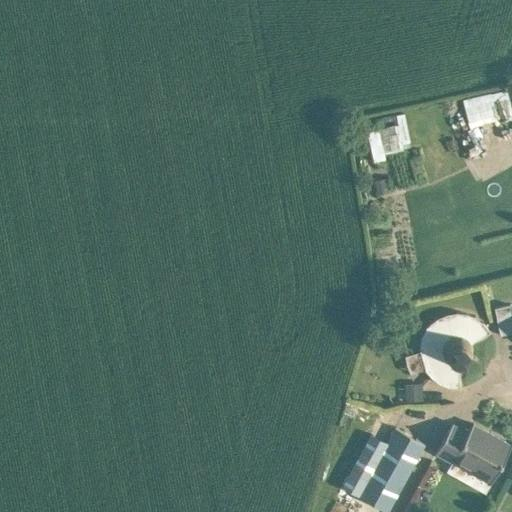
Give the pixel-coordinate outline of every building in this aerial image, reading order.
[(497,120),(511,115),(511,88),(511,87),(490,92),(497,120)] [(385,151),(430,141),(425,116),(366,128),(374,161),(386,158),(385,151)] [(511,314),(509,304),(494,307),(496,317),(500,334),(511,331),(511,314)] [(431,376),(439,382),(458,387),(457,365),(462,364),(466,362),(483,371),(490,359),(472,350),(472,346),(470,342),(489,330),(482,322),(474,316),(466,313),(456,312),(437,317),(429,323),(428,326),(427,325),(420,337),(421,338),(420,340),(419,350),(425,369),(431,376)] [(447,470),(485,491),(493,478),(511,444),(472,423),(467,431),(452,423),(435,452),(452,461),(447,470)] [(360,467),(347,489),(386,511),(424,443),(395,427),(384,446),(370,472),(360,467)]
